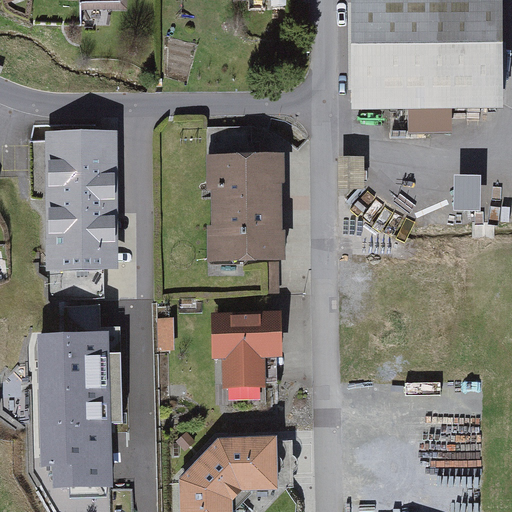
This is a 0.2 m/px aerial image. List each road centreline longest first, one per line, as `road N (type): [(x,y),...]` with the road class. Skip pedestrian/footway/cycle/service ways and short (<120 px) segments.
road 1 (residential): [(328,106),(334,511)]
road 2 (residential): [(328,106),(26,105),(0,94)]
